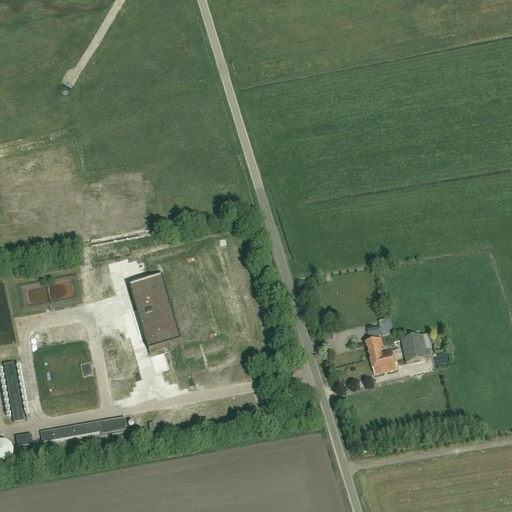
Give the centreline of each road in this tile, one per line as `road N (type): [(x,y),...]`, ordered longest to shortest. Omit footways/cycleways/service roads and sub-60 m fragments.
road 1 (unclassified): [(318,374),(203,0)]
road 2 (unclassified): [(48,422),(318,374)]
road 3 (unknown): [(48,422),(22,342),(36,319),(77,312),(95,322),(111,411)]
road 4 (unclassified): [(359,511),(318,374)]
